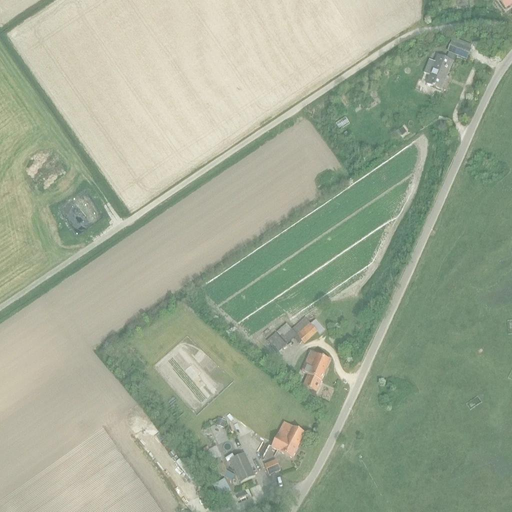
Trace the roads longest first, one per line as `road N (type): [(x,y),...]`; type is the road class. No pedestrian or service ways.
road 1 (track): [(0,308),(414,32),(511,29)]
road 2 (unclassified): [(286,511),(316,466),(496,73),(511,55)]
